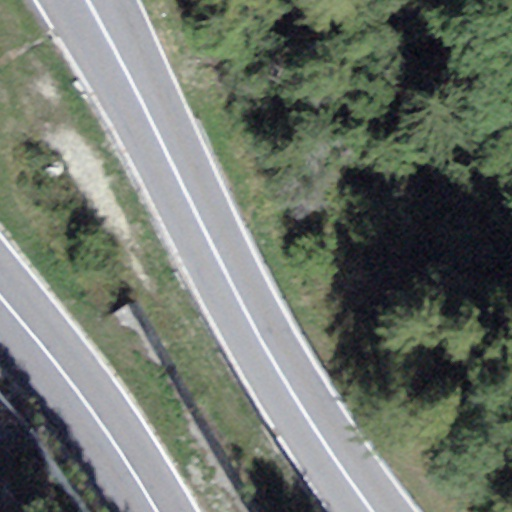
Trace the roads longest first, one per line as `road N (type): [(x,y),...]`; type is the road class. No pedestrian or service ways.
road 1 (secondary): [(89,0),(262,343),(375,511)]
road 2 (secondary): [(158,511),(0,294)]
